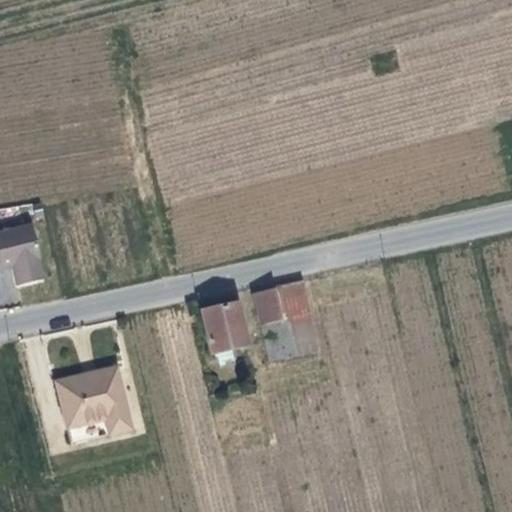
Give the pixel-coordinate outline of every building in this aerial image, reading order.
[(49,277),(33,223),(0,233),(0,268),(6,267),(17,264),(23,285),(49,277)] [(284,288),(292,317),(299,314),(318,309),(312,285),(311,281),(284,288)] [(292,317),(284,288),(263,293),(272,325),(292,319),(292,317)] [(223,303),(197,310),(206,357),(246,347),(236,300),(223,303)] [(309,350),(299,314),(292,317),(292,319),(272,325),(282,358),(309,350)] [(139,424),(125,365),(102,370),(66,379),(77,423),(116,414),(119,429),(139,424)] [(119,429),(116,414),(77,423),(80,438),(119,429)]
